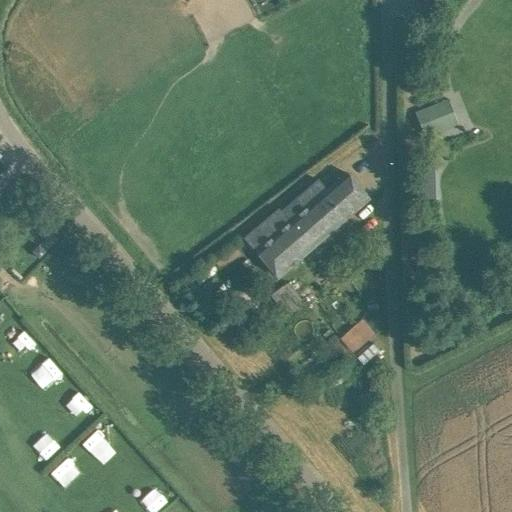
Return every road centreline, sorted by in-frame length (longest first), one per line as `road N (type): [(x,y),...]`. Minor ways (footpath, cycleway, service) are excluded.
road 1 (unclassified): [(331,511),(247,402),(0,120)]
road 2 (unclassified): [(402,511),(385,0)]
